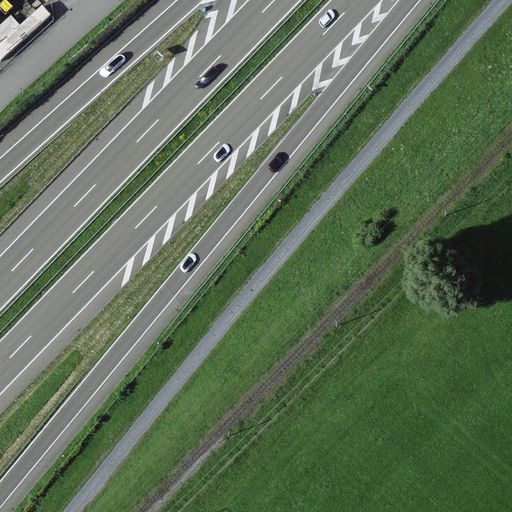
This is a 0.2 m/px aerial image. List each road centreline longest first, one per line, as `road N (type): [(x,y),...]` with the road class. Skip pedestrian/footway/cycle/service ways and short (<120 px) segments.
road 1 (track): [(506,0),(79,511)]
road 2 (motorway): [(1,511),(423,0)]
road 3 (motorway): [(0,368),(356,0)]
road 4 (motorway): [(275,0),(0,286)]
road 5 (motorway): [(192,0),(0,171)]
road 6 (residential): [(0,100),(106,0)]
